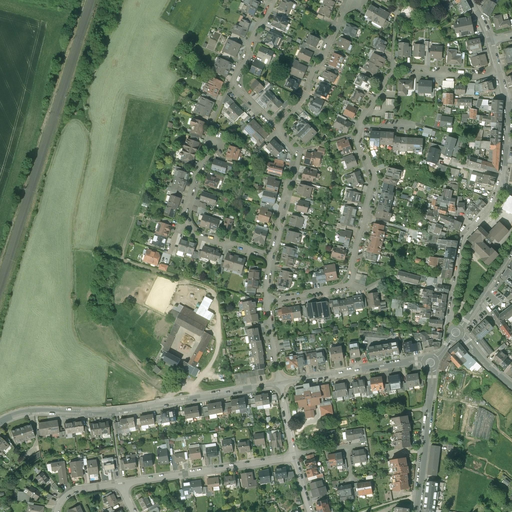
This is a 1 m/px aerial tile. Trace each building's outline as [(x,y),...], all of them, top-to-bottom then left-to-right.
[(286,0),(281,0),(280,4),(290,8),(293,3),(288,1),(286,0)] [(330,0),(324,0),(322,5),(331,9),(332,9),(335,2),(330,0)] [(465,0),(463,0),(461,1),(462,4),(463,7),(462,8),(464,12),(471,9),(465,0)] [(496,4),(489,1),(487,5),(494,9),(496,4)] [(254,7),(244,3),(241,9),(247,12),(252,14),(254,11),(253,10),(254,7)] [(290,8),(280,4),(278,9),(287,13),(288,13),(290,8)] [(322,5),(321,4),(319,8),(320,9),(318,12),(325,16),(326,16),(328,17),(329,17),(329,15),(329,14),(330,13),(332,10),(331,9),(322,5)] [(378,9),(371,5),(364,16),(372,21),(378,9)] [(389,14),(379,8),(378,9),(372,21),(382,26),(389,14)] [(491,13),(485,9),(483,13),(489,17),(491,13)] [(280,16),(275,14),(273,20),(286,26),(289,20),(280,16)] [(507,14),(493,18),(496,30),(510,27),(507,14)] [(470,17),(457,20),(457,24),(454,25),(455,33),(459,33),(460,37),(474,34),(472,27),(471,25),(472,25),(470,17)] [(244,19),(241,18),(238,25),(246,29),(250,22),(244,19)] [(286,26),(273,20),(270,25),(275,27),(281,30),(284,31),(286,26)] [(238,25),(235,24),(232,32),(239,35),(243,37),(246,29),(238,25)] [(358,29),(347,24),(343,32),(354,37),(358,29)] [(274,30),(271,29),(270,32),(280,36),(281,39),(283,34),(274,30)] [(270,32),(268,31),(264,41),(265,42),(266,42),(266,43),(267,43),(270,44),(271,44),(273,45),(275,46),(277,41),(278,41),(280,41),(281,39),(280,36),(270,32)] [(319,39),(309,34),(306,43),(309,44),(315,47),(319,39)] [(350,42),(340,38),(337,45),(347,50),(350,42)] [(387,43),(378,38),(374,47),(377,49),(382,52),(387,43)] [(232,41),(228,39),(226,45),(236,50),(239,44),(232,41)] [(475,40),(467,42),(468,50),(474,49),(474,50),(476,50),(482,49),(480,39),(475,40)] [(404,43),(403,43),(403,44),(399,43),(398,56),(407,56),(408,47),(408,44),(404,44),(404,43)] [(236,50),(226,45),(223,51),(229,54),(233,56),(236,50)] [(424,46),(414,45),(414,57),(414,55),(423,56),(423,57),(424,57),(424,48),(424,46)] [(442,47),(431,46),(430,58),(441,59),(442,47)] [(273,52),(260,47),(257,55),(262,57),(269,60),(273,52)] [(304,50),(302,48),(302,49),(298,57),(309,62),(312,53),(304,50)] [(454,51),(448,50),(447,64),(461,65),(461,59),(461,57),(454,56),(454,51)] [(334,53),(331,59),(341,63),(344,57),(342,56),(334,53)] [(380,57),(374,54),(370,62),(379,67),(380,67),(382,64),(383,64),(385,60),(380,57)] [(477,56),(472,57),(472,58),(475,67),(478,66),(479,67),(487,65),(485,54),(477,56)] [(231,63),(218,57),(215,63),(228,69),(231,63)] [(341,63),(331,59),(328,64),(329,65),(334,67),(339,69),(341,63)] [(263,65),(255,61),(254,62),(252,65),(250,70),(259,75),(263,65)] [(370,62),(369,62),(366,66),(365,66),(363,69),(367,71),(375,75),(379,67),(370,62)] [(228,69),(215,63),(212,70),(225,76),(228,69)] [(298,64),(294,63),(290,72),(302,77),(306,68),(298,64)] [(326,71),(325,71),(322,77),(330,81),(331,79),(334,81),(336,76),(333,74),(326,71)] [(361,74),(360,74),(357,79),(370,85),(372,80),(367,78),(361,74)] [(217,79),(210,76),(209,80),(210,81),(209,84),(219,89),(220,87),(220,86),(222,82),(222,81),(217,79)] [(292,80),(289,78),(287,81),(287,82),(289,82),(287,87),(295,91),(298,86),(296,85),(297,84),(298,84),(298,83),(298,82),(292,80)] [(370,85),(357,79),(355,84),(363,88),(367,90),(370,85)] [(488,79),(476,82),(475,84),(474,92),(479,91),(480,94),(494,90),(492,81),(488,79)] [(256,80),(250,86),(257,93),(263,87),(256,80)] [(412,82),(399,81),(398,95),(405,96),(405,89),(412,90),(412,82)] [(209,84),(206,83),(203,90),(207,92),(215,96),(219,89),(209,84)] [(475,84),(466,83),(465,87),(465,94),(474,95),(474,92),(475,84)] [(326,86),(320,84),(316,93),(321,95),(324,96),(325,93),(327,94),(330,88),(326,86)] [(462,84),(459,84),(459,87),(455,86),(455,94),(465,94),(465,87),(462,87),(462,84)] [(266,92),(260,98),(264,103),(266,101),(268,104),(274,98),(270,94),(271,93),(269,90),(268,90),(266,92)] [(357,91),(356,91),(353,96),(353,97),(352,100),(359,104),(363,96),(363,95),(360,93),(357,91)] [(234,102),(226,94),(222,102),(225,104),(226,102),(230,106),(233,103),(234,102)] [(198,104),(211,109),(214,102),(207,99),(201,97),(198,104)] [(274,98),(268,104),(271,106),(270,108),(274,112),(281,106),(281,105),(277,101),(278,100),(275,97),(274,98)] [(288,98),(282,104),(283,104),(281,105),(281,106),(284,109),(291,102),(288,98)] [(484,100),(478,99),(477,101),(476,107),(484,110),(488,111),(488,106),(481,106),(482,101),(484,101),(484,100)] [(323,104),(315,100),(314,102),(312,101),(311,103),(310,103),(309,103),(308,105),(309,106),(309,107),(308,108),(311,109),(310,110),(311,111),(313,112),(314,112),(314,111),(315,111),(316,110),(318,111),(321,106),(323,104)] [(503,101),(492,100),(491,111),(489,111),(489,112),(491,113),(502,113),(503,101)] [(198,104),(194,102),(190,111),(194,112),(203,116),(202,117),(207,119),(209,116),(208,116),(211,109),(198,104)] [(230,106),(225,111),(230,116),(237,108),(235,106),(236,105),(235,105),(234,104),(234,103),(233,103),(230,106)] [(353,108),(348,105),(343,114),(353,118),(357,110),(353,108)] [(237,108),(230,116),(235,121),(240,116),(243,112),(242,112),(241,111),(240,110),(239,110),(237,108)] [(476,110),(470,109),(470,116),(468,116),(468,115),(462,115),(462,118),(470,119),(479,121),(480,116),(476,116),(476,110)] [(304,110),(303,112),(302,112),(298,116),(300,118),(301,118),(303,120),(307,116),(308,114),(304,110)] [(489,117),(480,116),(479,121),(480,121),(485,122),(487,122),(491,123),(491,114),(489,114),(489,117)] [(496,115),(491,114),(491,123),(498,123),(502,123),(502,117),(495,117),(496,115)] [(442,117),(441,117),(441,120),(440,126),(443,126),(443,128),(447,128),(447,127),(451,128),(452,119),(442,117)] [(205,122),(192,118),(190,124),(192,125),(190,131),(201,135),(201,134),(200,134),(201,131),(202,131),(205,122)] [(293,124),(294,125),(291,128),(297,134),(307,124),(303,120),(301,118),(300,118),(297,121),(296,121),(295,121),(294,121),(293,122),(293,123),(293,124)] [(345,121),(339,118),(335,127),(346,132),(350,124),(345,121)] [(247,125),(244,128),(252,136),(261,127),(254,120),(252,120),(247,125)] [(244,122),(239,128),(242,130),(244,128),(247,125),(244,122)] [(498,123),(491,123),(491,126),(491,128),(491,130),(492,131),(501,131),(501,129),(502,129),(503,127),(501,126),(502,123),(498,123)] [(307,124),(297,134),(305,143),(315,133),(307,124)] [(261,127),(252,136),(258,141),(256,143),(259,146),(263,142),(264,141),(263,140),(268,135),(261,127)] [(483,130),(482,138),(481,141),(491,142),(492,131),(491,130),(491,128),(484,127),(483,130)] [(478,129),(473,128),(472,131),(476,132),(476,137),(475,141),(480,141),(481,141),(482,138),(483,130),(478,129)] [(501,131),(492,131),(491,142),(500,143),(501,131)] [(380,133),(371,132),(370,146),(379,147),(379,144),(380,133)] [(456,140),(448,137),(445,147),(446,148),(453,150),(456,140)] [(189,140),(186,139),(185,142),(185,141),(184,142),(185,143),(185,142),(186,143),(184,148),(195,152),(196,151),(195,150),(196,148),(197,147),(197,146),(196,145),(197,142),(196,142),(189,140)] [(348,141),(345,142),(344,139),(336,142),(340,150),(342,149),(344,154),(352,151),(348,141)] [(423,140),(415,139),(414,151),(422,152),(423,140)] [(269,144),(266,147),(267,148),(271,152),(278,144),(274,140),(269,144)] [(481,141),(480,141),(475,141),(474,146),(476,147),(480,148),(480,149),(484,149),(490,150),(491,142),(481,141)] [(491,142),(490,150),(489,160),(499,162),(500,143),(491,142)] [(445,147),(432,143),(430,148),(439,151),(440,151),(440,152),(444,156),(446,148),(445,147)] [(278,144),(271,152),(275,156),(283,149),(278,144)] [(230,146),(229,145),(228,151),(239,155),(241,149),(236,147),(230,146)] [(184,148),(183,148),(182,152),(181,152),(180,152),(179,154),(180,155),(181,155),(179,160),(183,161),(184,160),(191,162),(193,156),(194,156),(195,152),(184,148)] [(439,151),(430,148),(426,161),(436,164),(437,163),(437,161),(437,160),(438,154),(440,154),(440,152),(440,151),(439,151)] [(239,155),(228,151),(226,157),(232,159),(237,160),(239,155)] [(315,153),(311,154),(308,154),(305,163),(312,165),(312,162),(319,164),(321,154),(317,153),(315,153)] [(353,157),(345,160),(348,169),(357,165),(354,157),(353,157)] [(488,163),(482,162),(480,168),(498,173),(499,162),(489,160),(488,159),(488,163)] [(226,163),(214,160),(211,169),(224,173),(227,164),(226,163)] [(283,167),(277,165),(278,163),(274,162),(273,165),(267,163),(267,166),(269,167),(268,172),(281,176),(283,167)] [(448,167),(441,165),(440,169),(438,168),(437,169),(445,173),(448,167)] [(399,180),(402,171),(388,167),(386,177),(397,179),(399,180)] [(457,170),(450,168),(448,174),(455,176),(457,170)] [(181,171),(176,169),(176,170),(173,177),(175,177),(186,181),(188,173),(181,171)] [(310,171),(304,169),(303,173),(302,173),(302,176),(302,177),(302,179),(305,180),(305,179),(308,180),(313,182),(314,178),(316,178),(317,172),(316,172),(310,171)] [(359,172),(346,177),(348,182),(352,181),(354,186),(359,185),(362,184),(363,184),(361,178),(361,177),(361,175),(360,175),(359,172)] [(215,177),(208,175),(205,184),(216,188),(218,180),(219,178),(215,177)] [(495,178),(483,175),(483,177),(484,177),(483,184),(493,187),(495,178)] [(186,181),(175,177),(172,184),(171,188),(176,190),(182,192),(186,181)] [(397,179),(386,177),(384,183),(394,186),(396,186),(397,179)] [(274,181),(269,180),(268,180),(266,191),(277,193),(279,183),(274,181)] [(394,186),(384,183),(382,190),(393,193),(394,186)] [(307,186),(300,185),(297,194),(302,195),(302,196),(304,197),(305,196),(309,197),(312,188),(307,186)] [(452,191),(444,189),(442,197),(444,197),(451,199),(452,191)] [(277,193),(266,191),(265,196),(264,196),(263,196),(262,202),(266,203),(269,203),(270,205),(272,205),(273,204),(275,198),(276,198),(277,193)] [(354,193),(347,191),(347,192),(346,195),(348,195),(347,200),(348,200),(358,203),(359,203),(361,194),(354,193)] [(215,196),(203,192),(200,200),(212,204),(215,196)] [(174,197),(171,196),(169,200),(167,206),(176,209),(180,199),(174,197)] [(511,197),(509,196),(502,209),(509,213),(511,214),(511,197)] [(392,200),(381,197),(379,204),(391,207),(392,200)] [(483,202),(481,199),(475,205),(481,211),(487,205),(483,202)] [(305,202),(299,201),(298,206),(299,206),(298,211),(307,213),(309,204),(309,203),(305,202)] [(389,213),(391,207),(379,204),(377,211),(389,213)] [(471,209),(471,211),(469,213),(470,213),(473,216),(475,215),(476,216),(481,211),(475,205),(473,207),(471,209)] [(167,206),(164,215),(173,218),(176,209),(167,206)] [(351,207),(345,206),(343,215),(344,215),(355,218),(357,209),(351,207)] [(433,213),(428,212),(428,210),(421,207),(420,210),(428,213),(426,219),(429,219),(431,220),(433,213)] [(271,213),(261,210),(259,216),(260,216),(261,218),(260,221),(261,222),(263,222),(264,222),(268,223),(269,219),(268,219),(269,216),(270,217),(271,216),(272,214),(271,213)] [(389,213),(377,211),(376,217),(379,218),(389,220),(391,214),(389,213)] [(212,218),(203,215),(203,216),(200,215),(198,219),(202,220),(200,225),(209,228),(212,218)] [(355,218),(344,215),(343,220),(341,220),(341,224),(340,224),(346,226),(353,227),(355,218)] [(230,216),(229,220),(226,219),(224,224),(226,225),(224,228),(230,230),(231,230),(231,228),(235,217),(230,216)] [(300,218),(292,216),(289,225),(297,227),(297,225),(302,226),(303,219),(304,218),(300,218)] [(449,218),(444,217),(442,221),(442,222),(445,223),(444,225),(448,227),(451,220),(452,218),(449,217),(449,218)] [(219,220),(212,218),(209,228),(216,230),(218,223),(219,220)] [(462,223),(451,220),(448,227),(459,231),(462,223)] [(161,223),(160,223),(157,234),(166,237),(170,226),(168,225),(161,223)] [(495,228),(489,234),(493,238),(495,239),(498,242),(498,243),(498,242),(508,232),(509,231),(500,223),(499,223),(500,223),(495,228)] [(373,230),(383,232),(385,226),(374,224),(373,226),(372,230),(373,230)] [(443,227),(437,224),(435,228),(433,234),(439,236),(444,237),(446,234),(442,233),(441,234),(440,234),(441,232),(443,227)] [(496,252),(492,248),(490,249),(488,247),(483,242),(485,241),(484,240),(484,239),(488,235),(488,234),(487,234),(481,228),(475,233),(468,241),(471,243),(472,244),(474,245),(472,247),(483,258),(481,259),(488,266),(498,255),(496,252)] [(264,232),(256,229),(253,237),(255,238),(254,242),(263,244),(267,233),(264,232)] [(444,237),(439,236),(438,240),(445,240),(446,237),(448,238),(451,231),(448,229),(446,234),(444,237)] [(383,232),(373,230),(373,232),(372,232),(371,235),(371,236),(384,239),(385,232),(383,232)] [(298,234),(288,231),(285,241),(299,244),(301,235),(302,235),(298,234)] [(345,233),(341,232),(339,241),(349,243),(351,234),(345,233)] [(430,233),(429,233),(426,243),(432,244),(434,238),(438,240),(439,236),(433,234),(430,233)] [(157,234),(155,234),(152,244),(163,248),(164,244),(164,243),(163,243),(164,241),(165,241),(166,237),(157,234)] [(484,239),(484,240),(485,241),(483,242),(488,247),(495,239),(493,238),(489,234),(488,235),(484,239)] [(384,239),(371,236),(368,247),(380,250),(381,250),(384,239)] [(445,240),(438,240),(434,238),(432,244),(440,245),(440,247),(445,248),(445,247),(446,247),(446,249),(456,250),(456,246),(457,242),(445,240)] [(189,242),(181,239),(178,250),(182,251),(181,252),(184,252),(185,252),(189,242)] [(196,244),(189,242),(185,252),(193,255),(196,244)] [(212,249),(204,246),(200,256),(209,259),(212,249)] [(288,248),(285,247),(282,255),(293,258),(295,250),(288,248)] [(337,248),(333,248),(334,248),(333,252),(332,256),(331,257),(338,258),(337,259),(341,260),(341,259),(344,260),(347,251),(343,250),(337,248)] [(158,254),(147,250),(144,249),(142,254),(146,255),(146,256),(148,256),(147,262),(157,265),(159,260),(158,259),(159,257),(160,256),(158,254)] [(219,251),(212,249),(209,259),(216,261),(216,258),(219,259),(221,255),(218,254),(219,251)] [(456,250),(446,249),(445,259),(454,260),(454,258),(455,253),(456,250)] [(377,254),(367,252),(365,260),(376,262),(377,254)] [(236,256),(228,254),(226,259),(225,260),(224,263),(223,267),(232,269),(236,256)] [(293,258),(282,255),(281,260),(284,261),(283,265),(292,267),(293,263),(294,263),(295,259),(293,258)] [(246,259),(236,256),(232,269),(238,271),(237,273),(241,274),(243,267),(244,267),(244,266),(243,265),(242,265),(243,263),(243,264),(245,263),(246,259)] [(454,260),(445,259),(435,258),(431,257),(430,265),(437,267),(438,261),(442,262),(444,261),(443,268),(443,270),(447,270),(452,271),(453,265),(454,260)] [(334,265),(324,267),(324,269),(326,281),(327,281),(336,279),(334,265)] [(511,271),(507,268),(501,278),(505,282),(509,278),(511,280),(511,271)] [(324,269),(319,270),(319,272),(315,273),(316,277),(317,283),(327,281),(326,281),(324,269)] [(255,271),(250,270),(250,271),(249,279),(259,280),(259,275),(259,272),(259,271),(255,271)] [(447,270),(443,270),(441,277),(441,278),(443,278),(450,280),(451,275),(452,271),(447,270)] [(286,272),(282,271),(281,271),(279,278),(291,281),(293,274),(286,272)] [(417,276),(399,272),(397,277),(400,278),(400,280),(408,282),(418,285),(420,277),(417,276)] [(359,283),(365,284),(367,276),(362,274),(359,283)] [(291,281),(279,278),(278,282),(279,283),(278,285),(285,287),(287,287),(290,286),(291,281)] [(259,280),(249,279),(248,287),(248,288),(253,288),(258,289),(258,288),(257,288),(258,285),(259,280)] [(432,291),(421,289),(419,297),(424,298),(431,299),(432,295),(432,291)] [(378,293),(368,295),(370,307),(379,305),(380,305),(379,302),(378,293)] [(359,296),(353,297),(353,298),(355,309),(364,308),(362,299),(362,298),(359,298),(359,296)] [(441,296),(438,296),(437,303),(435,303),(435,305),(440,306),(445,307),(446,306),(446,304),(441,303),(442,297),(441,296)] [(353,298),(346,299),(346,300),(348,311),(348,312),(355,311),(355,309),(353,298)] [(332,301),(333,306),(334,314),(341,313),(341,312),(339,301),(339,300),(332,301)] [(346,300),(339,301),(341,312),(348,311),(346,300)] [(246,302),(242,303),(244,310),(245,309),(254,308),(256,307),(255,302),(251,303),(251,301),(246,302)] [(316,303),(312,304),(312,305),(310,305),(308,305),(310,316),(310,318),(311,319),(315,318),(315,317),(319,316),(317,304),(316,303)] [(325,303),(317,304),(319,316),(319,317),(323,316),(323,317),(327,317),(328,316),(328,314),(326,307),(326,303),(325,303)] [(511,305),(499,315),(505,325),(507,327),(511,325),(507,320),(511,316),(511,305)] [(300,306),(292,308),(293,318),(302,317),(300,306)] [(209,321),(184,307),(180,313),(206,327),(209,321)] [(254,308),(245,309),(246,316),(256,315),(254,308)] [(292,308),(282,309),(283,315),(283,320),(293,318),(292,308)] [(439,310),(436,309),(436,311),(435,313),(435,316),(438,317),(438,318),(444,319),(444,317),(445,314),(445,312),(441,311),(439,311),(439,310)] [(499,315),(495,310),(490,313),(501,328),(505,325),(499,315)] [(180,313),(175,322),(201,336),(206,327),(180,313)] [(430,314),(423,313),(422,316),(420,315),(419,324),(427,325),(427,319),(429,319),(430,316),(430,315),(430,314)] [(256,315),(246,316),(247,322),(247,323),(252,322),(258,321),(257,314),(256,315)] [(485,320),(472,332),(480,340),(493,328),(485,320)] [(505,325),(501,328),(508,339),(511,336),(508,331),(509,330),(507,327),(505,325)] [(252,329),(247,330),(248,336),(259,334),(258,328),(252,329)] [(188,364),(194,368),(212,336),(206,332),(188,364)] [(427,333),(426,333),(427,337),(429,337),(433,337),(433,338),(436,338),(436,339),(440,340),(442,333),(437,332),(436,332),(430,333),(427,333)] [(427,337),(426,333),(421,333),(416,333),(417,338),(422,337),(423,342),(430,340),(429,337),(427,337)] [(259,334),(248,336),(249,343),(251,343),(260,341),(259,334)] [(260,341),(251,343),(253,350),(254,349),(262,348),(261,341),(260,341)] [(358,342),(348,344),(351,358),(360,356),(358,342)] [(386,357),(399,354),(397,342),(384,345),(386,357)] [(417,343),(412,344),(411,342),(404,343),(406,353),(419,351),(417,343)] [(467,353),(459,343),(454,347),(463,357),(467,353)] [(430,347),(429,344),(424,345),(425,349),(426,353),(434,350),(434,347),(430,347)] [(386,357),(384,345),(368,348),(370,359),(386,357)] [(262,348),(254,349),(255,356),(263,355),(262,348)] [(336,348),(330,349),(331,352),(330,353),(330,355),(331,356),(332,356),(332,361),(338,360),(336,348)] [(463,364),(454,354),(455,353),(452,349),(448,352),(451,357),(449,358),(450,360),(458,369),(463,364)] [(504,354),(501,351),(493,360),(500,365),(506,358),(507,358),(503,355),(504,354)] [(188,364),(168,352),(164,359),(163,360),(176,367),(178,368),(184,372),(188,364)] [(323,352),(316,354),(318,363),(325,362),(324,357),(323,352)] [(448,353),(441,362),(439,370),(444,372),(446,366),(448,366),(450,363),(448,363),(450,360),(449,358),(451,357),(448,352),(448,353)] [(310,355),(310,359),(311,365),(318,363),(316,354),(310,355)] [(255,356),(254,356),(255,363),(263,362),(264,362),(263,355),(255,356)] [(304,355),(297,356),(298,367),(305,366),(304,355)] [(297,356),(286,357),(287,362),(286,362),(286,365),(287,365),(288,369),(292,369),(295,369),(295,368),(298,367),(297,356)] [(471,357),(464,365),(469,370),(476,362),(471,357)] [(506,358),(500,365),(505,370),(510,365),(511,363),(506,358)] [(255,363),(256,370),(260,370),(263,369),(264,369),(263,362),(255,363)] [(400,375),(394,376),(396,389),(402,388),(401,382),(400,375)] [(394,376),(388,377),(389,384),(390,390),(396,389),(394,376)] [(328,384),(321,386),(319,386),(310,388),(310,387),(309,386),(309,385),(309,384),(303,385),(304,389),(301,389),(300,386),(295,387),(295,390),(296,396),(295,396),(296,402),(298,401),(299,408),(301,407),(305,407),(305,411),(306,419),(314,417),(314,413),(313,411),(316,410),(315,405),(320,404),(319,400),(319,398),(321,398),(323,397),(323,398),(324,398),(330,397),(328,384)] [(268,394),(261,395),(263,405),(270,404),(268,394)] [(261,395),(254,396),(256,407),(263,405),(261,395)] [(245,398),(238,399),(240,410),(247,408),(245,398)] [(238,399),(231,400),(233,411),(240,410),(238,399)] [(221,402),(214,403),(216,414),(223,413),(221,402)] [(324,403),(323,403),(324,404),(324,405),(320,406),(322,416),(333,414),(331,402),(324,403)] [(214,403),(207,404),(209,415),(216,414),(214,403)] [(494,411),(464,405),(459,433),(488,439),(493,419),(494,411)] [(198,406),(191,407),(193,418),(200,417),(198,406)] [(191,407),(184,409),(186,419),(193,418),(191,407)] [(175,410),(167,412),(169,422),(176,421),(175,410)] [(167,412),(161,413),(162,423),(169,422),(167,412)] [(153,414),(146,415),(148,425),(154,424),(154,422),(153,416),(153,414)] [(146,415),(139,417),(141,426),(148,425),(146,415)] [(407,416),(392,419),(394,427),(395,427),(396,429),(397,433),(410,431),(411,431),(410,428),(411,428),(410,425),(411,425),(410,422),(408,422),(408,418),(409,418),(408,416),(408,415),(407,415),(407,416)] [(133,418),(127,419),(128,428),(135,427),(135,425),(134,420),(133,418)] [(127,419),(120,420),(120,422),(114,423),(116,434),(123,433),(122,429),(128,428),(127,419)] [(57,421),(48,422),(50,434),(59,433),(59,432),(59,428),(57,421)] [(82,421),(73,423),(75,433),(84,431),(82,421)] [(48,422),(39,424),(40,435),(50,434),(48,422)] [(108,422),(103,423),(103,422),(99,423),(100,434),(110,433),(108,422)] [(73,423),(64,424),(65,430),(66,434),(69,433),(75,433),(73,423)] [(95,424),(89,425),(91,436),(100,434),(99,423),(94,424),(95,424)] [(30,425),(20,428),(24,440),(34,437),(30,425)] [(20,428),(11,431),(15,443),(24,440),(20,428)] [(362,429),(346,431),(347,441),(354,440),(354,439),(359,438),(363,438),(363,436),(362,429)] [(66,434),(65,430),(62,430),(64,444),(70,443),(69,433),(66,434)] [(397,433),(395,434),(396,438),(395,438),(396,441),(394,441),(395,449),(408,447),(409,448),(412,447),(411,446),(411,444),(410,444),(410,441),(411,441),(411,438),(410,438),(409,435),(410,435),(410,431),(397,433)] [(272,434),(271,435),(272,439),(273,447),(278,447),(278,450),(282,449),(282,446),(281,433),(272,434)] [(264,434),(254,435),(256,445),(262,444),(265,443),(264,434)] [(392,434),(390,435),(391,442),(385,443),(386,450),(386,451),(395,449),(394,441),(396,441),(395,438),(396,438),(395,434),(392,434)] [(5,441),(0,437),(0,450),(1,452),(8,444),(5,441)] [(13,446),(8,438),(5,441),(8,444),(11,447),(13,446)] [(231,440),(222,441),(223,453),(233,451),(232,444),(231,440)] [(248,442),(242,443),(242,444),(238,444),(240,452),(250,451),(249,446),(249,442),(248,442)] [(162,450),(157,451),(159,465),(169,463),(168,454),(167,449),(166,449),(166,445),(161,446),(162,450)] [(440,447),(431,445),(429,460),(438,461),(440,447)] [(199,447),(189,449),(191,459),(197,458),(197,459),(201,458),(200,451),(200,447),(199,447)] [(212,447),(206,448),(207,457),(218,456),(216,448),(212,449),(212,447)] [(365,449),(359,450),(360,462),(367,461),(366,454),(365,449)] [(359,450),(352,451),(353,456),(354,463),(360,462),(359,450)] [(184,453),(174,454),(175,462),(185,461),(184,453)] [(342,453),(335,454),(337,464),(337,466),(343,465),(344,465),(343,460),(342,453)] [(335,454),(332,455),(331,454),(328,455),(329,459),(330,461),(330,465),(331,465),(337,464),(335,454)] [(151,456),(143,457),(143,463),(144,467),(153,466),(151,456)] [(135,457),(123,459),(125,470),(136,468),(135,461),(135,457)] [(405,458),(390,461),(392,468),(393,468),(394,471),(395,475),(408,473),(409,473),(408,470),(409,469),(408,467),(409,467),(408,463),(406,464),(406,460),(407,460),(407,458),(406,457),(405,457),(405,458)] [(308,461),(305,462),(307,467),(308,467),(309,470),(316,468),(315,465),(316,464),(315,459),(314,459),(308,461)] [(87,461),(86,461),(87,465),(88,475),(98,474),(96,460),(87,461)] [(438,461),(429,460),(428,475),(436,476),(438,461)] [(80,461),(70,463),(72,478),(82,476),(81,465),(80,461)] [(64,462),(51,464),(52,469),(59,468),(62,485),(67,484),(64,462)] [(113,463),(103,464),(105,473),(115,471),(114,468),(113,463)] [(309,470),(306,471),(308,478),(316,476),(319,475),(321,474),(320,471),(321,470),(320,467),(316,468),(309,470)] [(286,468),(275,469),(277,479),(287,477),(287,473),(286,468)] [(265,471),(259,472),(260,482),(265,481),(265,483),(270,482),(271,482),(270,477),(269,471),(265,472),(265,471)] [(293,472),(287,473),(287,477),(288,477),(288,480),(295,479),(293,472)] [(49,481),(42,473),(35,478),(42,486),(49,481)] [(252,473),(241,474),(243,486),(254,485),(253,481),(252,473)] [(395,475),(393,476),(394,480),(393,480),(394,483),(392,483),(393,491),(407,489),(407,490),(410,489),(409,486),(408,486),(408,483),(409,482),(409,480),(408,480),(407,477),(408,477),(408,473),(395,475)] [(235,475),(224,477),(226,488),(230,487),(230,485),(236,485),(236,484),(236,480),(235,475)] [(218,478),(207,480),(208,487),(209,491),(212,491),(212,487),(219,486),(219,484),(218,478)] [(319,481),(310,484),(312,490),(323,487),(322,481),(321,480),(319,481)] [(197,482),(191,483),(193,492),(196,492),(196,493),(202,492),(202,488),(201,481),(197,481),(197,482)] [(438,482),(427,481),(424,508),(434,509),(438,482)] [(186,483),(182,483),(183,490),(184,495),(190,494),(189,493),(193,492),(191,483),(191,482),(186,483)] [(444,483),(438,482),(434,509),(441,510),(444,483)] [(364,483),(357,484),(359,495),(366,494),(364,483)] [(371,483),(367,483),(364,483),(366,494),(372,493),(372,490),(373,489),(372,487),(371,486),(371,483)] [(351,485),(345,486),(347,500),(351,499),(353,497),(352,488),(351,485)] [(345,486),(337,487),(338,492),(339,496),(340,496),(340,500),(343,500),(344,501),(347,500),(345,486)] [(41,493),(30,487),(28,490),(25,489),(23,492),(18,492),(17,496),(16,500),(26,502),(28,502),(29,498),(30,497),(36,500),(41,493)] [(323,487),(312,490),(314,497),(319,496),(324,494),(327,493),(325,487),(323,487)] [(118,503),(113,494),(112,495),(107,497),(103,499),(106,505),(109,503),(111,507),(118,503)] [(146,496),(138,500),(143,510),(147,508),(151,506),(146,496)] [(318,502),(316,503),(318,508),(317,508),(318,510),(328,507),(330,506),(329,502),(327,503),(326,500),(324,500),(318,502)]
